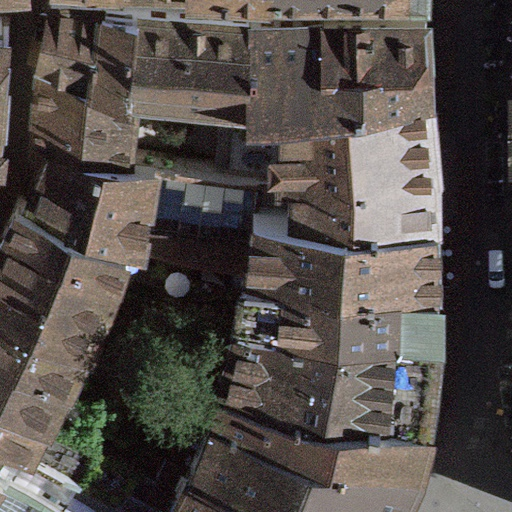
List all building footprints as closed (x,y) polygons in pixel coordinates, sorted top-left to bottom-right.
[(72,70),(115,75),(128,76),(135,0),(51,0),(46,26),(42,47),(41,55),(73,64),(72,70)] [(186,0),(135,0),(128,76),(134,77),(134,80),(172,83),(248,92),(248,89),(250,4),(187,0),(186,0)] [(428,68),(427,42),(323,48),(323,0),(320,1),(305,3),(301,91),(428,81),(428,68)] [(323,0),(323,48),(427,42),(425,0),(398,0),(339,0),(323,0)] [(301,91),(305,3),(267,4),(250,4),(248,89),(301,91)] [(0,64),(4,64),(9,21),(10,14),(3,14),(0,13),(0,64)] [(66,145),(106,149),(115,75),(72,70),(73,64),(41,55),(35,130),(33,154),(44,154),(45,150),(66,145)] [(248,89),(248,92),(172,83),(165,155),(260,166),(436,161),(433,137),(428,81),(301,91),(248,89)] [(141,237),(155,154),(106,149),(66,145),(45,150),(44,154),(31,187),(27,196),(126,231),(141,237)] [(260,166),(165,155),(155,154),(141,237),(246,259),(248,257),(253,203),(255,203),(256,200),(260,166)] [(436,195),(436,161),(260,166),(256,200),(436,212),(436,195)] [(6,220),(116,261),(126,231),(27,196),(19,192),(10,211),(6,220)] [(253,203),(248,257),(246,259),(438,272),(438,253),(436,212),(256,200),(255,203),(253,203)] [(85,342),(117,262),(116,261),(6,220),(0,233),(0,300),(83,341),(85,342)] [(438,272),(246,259),(239,299),(246,301),(311,310),(438,319),(439,303),(440,272),(438,272)] [(239,299),(239,301),(193,449),(371,511),(387,511),(417,450),(429,404),(303,391),(311,310),(246,301),(239,299)] [(76,364),(73,363),(83,341),(0,300),(0,426),(17,435),(15,437),(121,500),(141,465),(143,466),(145,463),(82,430),(47,413),(65,374),(67,376),(69,372),(72,373),(76,364)] [(432,380),(438,319),(311,310),(303,391),(429,404),(432,380)] [(142,511),(121,500),(15,437),(17,435),(0,426),(0,470),(1,471),(66,511),(142,511)] [(371,511),(193,449),(186,469),(165,456),(156,472),(178,485),(176,488),(190,493),(193,488),(242,511),(371,511)] [(66,511),(1,471),(0,472),(0,511),(66,511)] [(242,511),(193,488),(190,493),(181,511),(242,511)]
